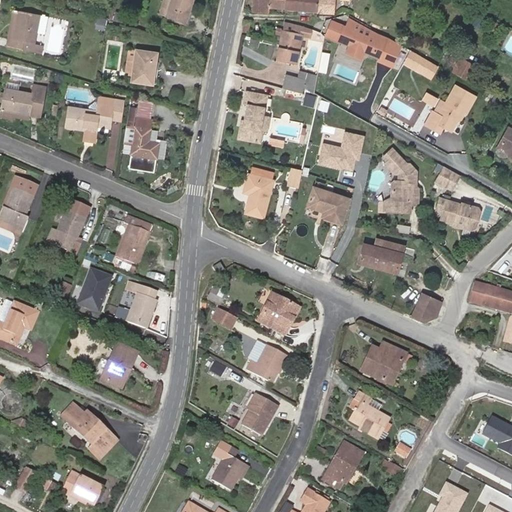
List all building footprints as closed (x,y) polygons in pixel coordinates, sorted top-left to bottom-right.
[(170,0),(165,16),(185,22),(192,0),(170,0)] [(285,0),(285,7),(285,9),(317,12),(317,0),(285,0)] [(317,0),(317,12),(333,13),(334,0),(317,0)] [(14,10),(8,39),(13,40),(18,11),(14,10)] [(13,40),(8,39),(7,46),(41,53),(43,45),(35,44),(37,33),(44,34),(47,17),(18,11),(13,40)] [(99,18),(97,28),(104,30),(106,19),(99,18)] [(347,27),(332,21),(326,35),(350,45),(346,52),(360,58),(364,51),(378,57),(385,40),(376,36),(377,33),(350,18),(347,27)] [(305,30),(306,26),(301,25),(285,21),(284,24),(280,43),(277,59),(296,62),(299,49),(297,49),(301,29),(305,30)] [(312,28),(306,26),(305,30),(301,29),(297,49),(299,49),(303,32),(311,34),(312,28)] [(396,45),(385,40),(378,57),(399,66),(405,57),(393,50),(396,45)] [(396,45),(393,50),(405,57),(409,49),(397,43),(396,45)] [(132,81),(152,83),(156,53),(129,49),(126,71),(133,72),(132,81)] [(414,52),(410,58),(407,64),(422,73),(429,61),(414,52)] [(460,67),(465,60),(466,58),(460,55),(455,64),(460,67)] [(466,79),(474,65),(465,60),(460,67),(455,64),(451,71),(465,79),(466,79)] [(15,64),(13,71),(32,77),(34,70),(15,64)] [(466,79),(471,82),(478,67),(474,65),(466,79)] [(299,77),(306,79),(307,72),(301,70),(299,77)] [(307,72),(306,79),(304,88),(306,88),(314,93),(317,75),(307,72)] [(306,79),(299,77),(287,73),(283,87),(303,93),(304,88),(306,79)] [(2,109),(30,114),(40,116),(45,87),(33,85),(32,94),(18,91),(19,85),(7,83),(2,109)] [(462,110),(465,112),(466,113),(475,96),(456,86),(440,113),(434,110),(426,124),(440,132),(444,126),(451,130),(459,117),(458,116),(462,110)] [(242,138),(260,142),(262,132),(266,133),(267,130),(270,117),(263,116),(267,95),(246,91),(244,103),(246,103),(242,126),(244,126),(242,138)] [(97,126),(98,121),(110,123),(111,120),(114,100),(101,98),(99,111),(69,107),(66,127),(84,130),(82,141),(94,142),(97,126)] [(123,101),(114,100),(111,120),(120,121),(123,101)] [(150,131),(152,120),(137,118),(139,109),(131,108),(128,126),(125,125),(122,144),(133,146),(131,154),(157,158),(159,144),(148,142),(150,131)] [(13,119),(13,117),(29,120),(30,114),(2,109),(0,117),(13,119)] [(511,150),(510,153),(509,154),(511,155),(511,128),(509,127),(499,144),(507,149),(508,150),(509,148),(511,150)] [(320,164),(360,169),(365,132),(345,129),(343,144),(323,141),(320,164)] [(150,131),(148,142),(159,144),(157,158),(164,159),(167,142),(156,140),(158,132),(150,131)] [(121,152),(131,154),(133,146),(122,144),(121,152)] [(416,171),(410,164),(407,163),(392,148),(384,156),(387,160),(385,162),(396,173),(398,173),(397,179),(395,179),(392,181),(392,196),(386,202),(386,211),(395,211),(411,212),(412,204),(418,205),(419,189),(415,185),(416,171)] [(445,178),(455,183),(460,175),(447,168),(444,166),(436,181),(441,184),(445,178)] [(273,172),(253,167),(251,175),(248,174),(244,191),(250,193),(246,212),(264,216),(273,180),(271,180),(273,172)] [(301,170),(292,168),(287,185),(297,187),(301,170)] [(15,230),(22,234),(29,219),(25,217),(37,187),(15,178),(11,187),(14,188),(5,209),(2,208),(0,213),(0,220),(16,227),(15,230)] [(445,178),(441,184),(451,190),(455,183),(445,178)] [(349,199),(314,188),(309,204),(325,210),(323,216),(341,222),(349,199)] [(292,198),(286,196),(284,205),(290,206),(292,198)] [(461,205),(440,198),(437,207),(444,209),(441,219),(471,228),(476,226),(480,212),(477,208),(462,203),(461,205)] [(52,229),(47,242),(67,250),(65,255),(74,259),(82,240),(77,238),(90,208),(71,200),(58,231),(52,229)] [(323,216),(324,211),(309,207),(308,213),(323,216)] [(117,258),(137,265),(152,227),(127,217),(124,224),(130,227),(117,258)] [(0,228),(21,237),(22,234),(15,230),(16,227),(0,220),(0,228)] [(405,246),(377,239),(375,247),(365,245),(360,263),(398,273),(405,246)] [(86,260),(96,264),(98,258),(88,254),(86,260)] [(114,266),(133,274),(137,265),(117,258),(114,266)] [(217,274),(224,270),(220,263),(212,267),(217,274)] [(79,304),(99,312),(111,278),(91,271),(79,304)] [(54,301),(61,304),(69,285),(63,282),(54,301)] [(120,308),(116,318),(146,329),(157,301),(153,300),(156,292),(129,282),(126,290),(137,294),(131,312),(120,308)] [(511,292),(475,282),(473,287),(469,301),(511,313),(511,292)] [(226,293),(215,286),(209,298),(219,304),(226,293)] [(273,294),(270,301),(274,303),(278,297),(273,294)] [(429,298),(422,294),(412,315),(420,319),(420,318),(429,298)] [(274,303),(270,301),(264,311),(268,313),(263,323),(285,335),(294,319),(290,317),(296,307),(278,297),(274,303)] [(429,298),(420,318),(424,320),(435,317),(441,303),(429,298)] [(0,338),(17,345),(24,328),(31,330),(38,313),(7,300),(0,316),(0,338)] [(296,307),(290,317),(294,319),(299,309),(296,307)] [(229,328),(235,317),(217,308),(211,319),(229,328)] [(382,343),(379,350),(384,352),(387,345),(382,343)] [(127,370),(130,372),(138,354),(118,344),(101,379),(118,388),(127,370)] [(278,365),(281,367),(287,356),(268,345),(258,363),(251,359),(245,368),(272,383),(277,374),(274,372),(278,365)] [(384,352),(379,350),(372,347),(361,372),(387,384),(393,371),(390,369),(394,360),(401,363),(406,353),(387,345),(384,352)] [(394,360),(390,369),(393,371),(387,384),(391,386),(401,363),(394,360)] [(277,374),(280,375),(284,368),(281,367),(278,365),(274,372),(277,374)] [(127,370),(118,388),(122,389),(130,372),(127,370)] [(372,400),(358,392),(354,399),(359,402),(354,411),(349,420),(360,426),(365,429),(364,431),(379,440),(390,419),(379,413),(383,406),(372,400)] [(246,409),(250,412),(260,396),(256,393),(246,409)] [(260,396),(250,412),(242,425),(260,436),(278,406),(260,396)] [(354,399),(349,407),(354,411),(359,402),(354,399)] [(61,416),(67,422),(80,409),(73,403),(61,416)] [(105,449),(107,451),(118,440),(101,424),(99,427),(85,414),(80,409),(67,422),(92,445),(88,448),(97,457),(105,449)] [(85,414),(99,427),(101,424),(88,411),(85,414)] [(511,425),(492,416),(482,436),(511,450),(511,425)] [(11,424),(19,428),(23,421),(22,420),(12,423),(11,424)] [(351,467),(354,469),(363,453),(345,442),(323,481),(336,489),(341,481),(342,482),(351,467)] [(401,442),(397,450),(405,455),(410,447),(401,442)] [(238,477),(246,465),(235,459),(239,451),(226,444),(222,451),(227,454),(213,480),(231,491),(238,477)] [(97,457),(99,459),(107,451),(105,449),(97,457)] [(398,477),(402,471),(389,463),(385,470),(398,477)] [(246,465),(238,477),(242,480),(249,467),(246,465)] [(351,467),(342,482),(345,484),(354,469),(351,467)] [(8,481),(15,485),(20,477),(12,473),(8,481)] [(75,486),(71,495),(94,507),(103,490),(80,478),(78,480),(71,476),(68,482),(75,486)] [(20,477),(15,485),(27,491),(31,482),(20,477)] [(63,491),(71,495),(75,486),(68,482),(63,491)] [(458,511),(467,494),(446,483),(439,495),(442,497),(433,511),(458,511)] [(301,511),(293,511),(292,511),(291,511),(317,511),(318,511),(320,511),(322,511),(329,501),(307,489),(301,500),(307,504),(301,511)] [(222,511),(219,510),(218,511),(203,511),(189,503),(183,511),(222,511)]
